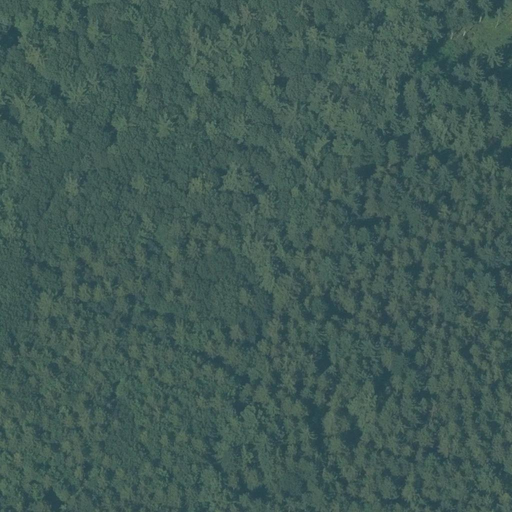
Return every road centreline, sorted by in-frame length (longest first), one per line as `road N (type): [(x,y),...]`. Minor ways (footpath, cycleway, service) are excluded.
road 1 (track): [(375,0),(173,511)]
road 2 (track): [(314,423),(134,351)]
